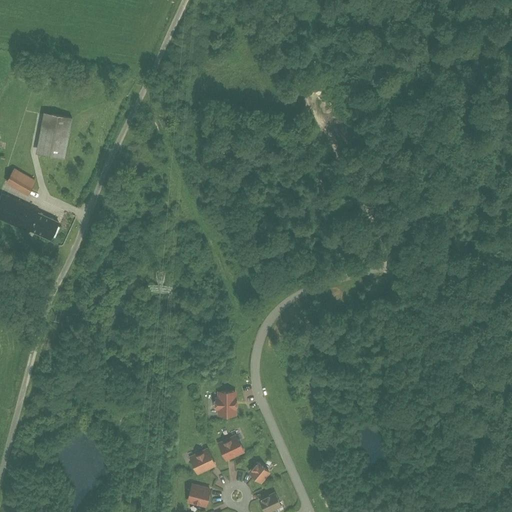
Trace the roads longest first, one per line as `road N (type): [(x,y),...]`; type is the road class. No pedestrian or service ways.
road 1 (track): [(184,0),(47,304),(0,474)]
road 2 (residential): [(307,509),(261,390),(263,326),(284,300),(394,257),(511,261)]
road 3 (track): [(394,257),(256,0)]
road 4 (track): [(394,257),(423,413),(431,511)]
